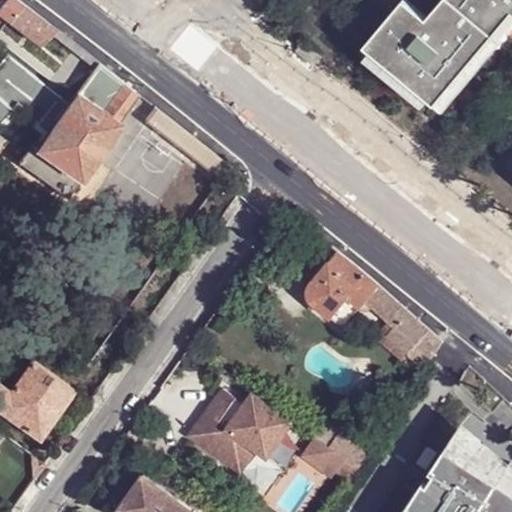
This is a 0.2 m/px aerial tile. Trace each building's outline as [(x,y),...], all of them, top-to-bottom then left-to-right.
[(54,30),(16,0),(1,0),(0,2),(0,15),(41,47),(48,37),(54,30)] [(413,0),(391,0),(360,38),(366,43),(425,91),(431,95),(489,26),(510,2),(511,4),(511,0),(431,0),(424,8),(413,0)] [(439,102),(498,33),(489,26),(431,95),(439,102)] [(325,55),(308,42),(300,53),(316,65),(325,55)] [(425,91),(366,43),(361,49),(392,77),(420,97),(425,91)] [(0,119),(10,110),(34,126),(36,122),(47,129),(44,133),(47,135),(39,145),(33,140),(18,162),(68,197),(82,177),(83,177),(122,122),(121,121),(139,93),(96,62),(90,69),(67,101),(57,92),(52,99),(35,86),(40,80),(4,52),(0,57),(0,119)] [(40,80),(35,86),(52,99),(57,92),(40,80)] [(219,178),(229,163),(155,107),(145,121),(219,178)] [(36,122),(34,126),(44,133),(47,129),(36,122)] [(378,283),(338,250),(324,238),(314,250),(326,258),(319,266),(319,269),(321,271),(313,282),(311,280),(310,283),(311,284),(314,299),(313,301),(314,302),(315,300),(334,315),(347,325),(363,303),(366,305),(373,305),(391,322),(395,326),(389,336),(411,351),(409,354),(425,365),(429,357),(441,339),(428,327),(378,283)] [(411,351),(389,336),(395,326),(391,322),(379,339),(406,358),(409,354),(411,351)] [(75,388),(33,358),(11,390),(0,382),(0,407),(40,435),(75,388)] [(224,386),(191,433),(242,468),(256,446),(268,454),(295,418),(254,390),(246,401),(224,386)] [(314,430),(332,443),(341,430),(325,417),(314,430)] [(462,421),(444,446),(471,464),(511,490),(511,463),(487,442),(462,421)] [(332,443),(359,462),(377,432),(363,423),(352,437),(341,430),(332,443)] [(364,466),(319,435),(307,453),(335,473),(340,467),(356,479),(364,466)] [(35,462),(39,456),(25,446),(22,453),(35,462)] [(511,511),(511,490),(471,464),(444,446),(431,466),(435,470),(424,485),(420,482),(400,511),(511,511)] [(145,473),(120,507),(126,511),(127,511),(196,511),(197,510),(145,473)]
